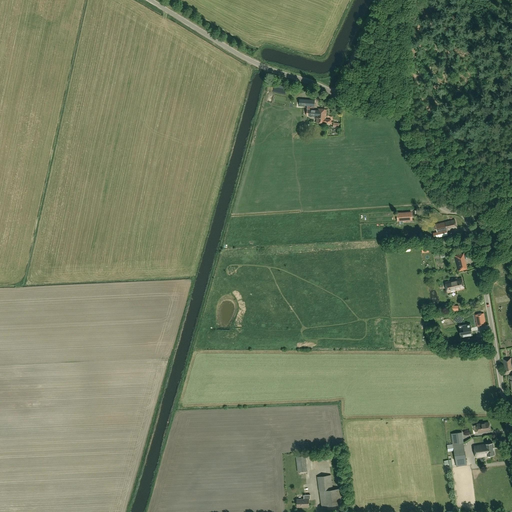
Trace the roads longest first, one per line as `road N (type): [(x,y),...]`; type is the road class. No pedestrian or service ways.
road 1 (unclassified): [(465,212),(434,200),(397,114),(350,105),(250,61),(148,0)]
road 2 (unclassified): [(511,446),(465,212)]
